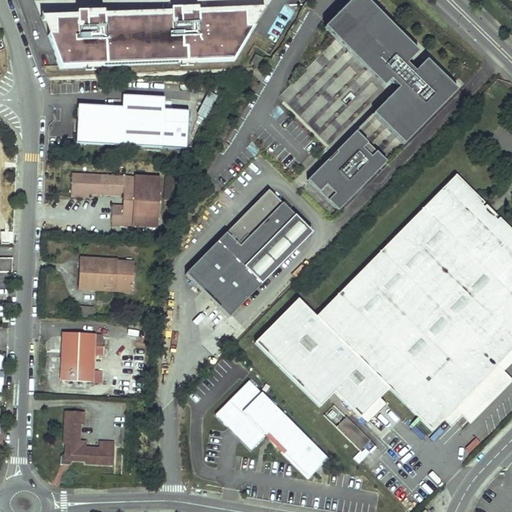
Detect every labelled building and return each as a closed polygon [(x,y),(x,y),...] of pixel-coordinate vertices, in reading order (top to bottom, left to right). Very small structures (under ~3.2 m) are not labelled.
[(416,55),(358,0),(354,0),(323,33),(382,89),(389,83),(398,92),(392,99),(373,118),(403,147),(455,93),(425,64),(414,75),(404,66),(416,55)] [(104,17),(94,17),(95,20),(91,20),(86,20),(86,13),(77,14),(77,17),(77,20),(54,21),(54,24),(55,36),(48,37),(60,69),(234,61),(254,28),(253,28),(247,28),(246,16),(246,13),(199,15),(199,13),(189,13),(189,16),(185,16),(181,16),(181,9),(171,10),(171,16),(104,19),(104,17)] [(254,28),(264,11),(246,12),(246,13),(246,16),(252,15),(253,28),(254,28)] [(48,37),(48,24),(54,24),(54,21),(77,20),(77,17),(41,18),(48,37)] [(425,64),(416,55),(404,66),(414,75),(425,64)] [(249,64),(255,68),(260,59),(254,56),(249,64)] [(398,92),(389,83),(382,89),(392,99),(398,92)] [(163,97),(123,95),(122,107),(78,105),(76,143),(186,149),(188,111),(163,109),(163,97)] [(384,165),(355,135),(308,181),(337,211),(384,165)] [(160,178),(72,174),(71,194),(88,195),(123,197),(122,207),(112,206),(111,226),(157,229),(160,178)] [(484,205),(456,177),(317,319),(387,388),(433,433),(511,352),(511,232),(500,221),(498,223),(482,207),(484,205)] [(180,180),(172,179),(171,188),(179,188),(180,180)] [(312,234),(268,191),(184,275),(228,318),(312,234)] [(118,261),(80,259),(78,290),(99,291),(99,283),(116,285),(115,291),(133,292),(134,264),(132,264),(126,264),(118,263),(118,261)] [(12,262),(0,261),(0,272),(11,273),(12,262)] [(320,409),(335,393),(358,416),(387,388),(317,319),(297,299),(253,343),(320,409)] [(79,307),(78,316),(92,317),(93,308),(79,307)] [(93,335),(64,334),(62,382),(91,383),(93,347),(93,335)] [(101,336),(93,335),(93,347),(101,347),(101,336)] [(249,383),(216,417),(251,452),(264,438),(267,435),(286,454),(284,456),(308,480),(327,460),(249,383)] [(84,414),(66,413),(64,445),(66,445),(66,450),(67,452),(74,459),(76,461),(86,461),(85,465),(113,466),(114,444),(100,443),(99,450),(86,449),(79,441),(80,426),(83,426),(84,414)] [(346,418),(336,428),(360,452),(370,441),(346,418)] [(267,435),(264,438),(283,457),(284,456),(286,454),(267,435)] [(74,459),(67,452),(61,458),(61,465),(67,466),(74,459)]
